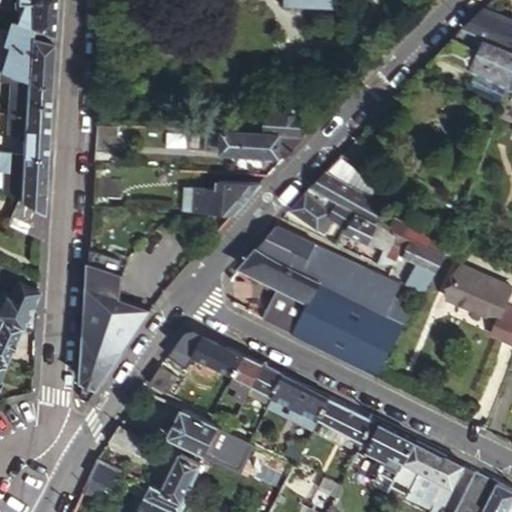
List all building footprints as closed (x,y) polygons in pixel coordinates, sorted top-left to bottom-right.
[(53,36),(54,0),(16,0),(16,9),(20,10),(15,22),(35,29),(53,36)] [(511,47),(511,78),(510,84),(511,84),(511,19),(482,7),(479,11),(462,27),(511,47)] [(26,78),(50,85),(52,45),(53,42),(32,37),(35,29),(15,22),(11,20),(8,29),(4,40),(12,43),(2,69),(11,73),(26,78)] [(0,27),(0,68),(2,69),(12,43),(4,40),(8,29),(0,27)] [(437,51),(510,84),(511,78),(511,47),(462,27),(450,38),(437,51)] [(53,36),(35,29),(32,37),(53,42),(53,36)] [(49,104),(50,85),(26,78),(11,73),(9,96),(25,97),(25,101),(49,104)] [(48,122),(49,104),(25,101),(25,97),(9,96),(8,112),(8,114),(25,116),(24,119),(48,122)] [(281,134),(281,136),(303,137),(304,137),(305,118),(299,118),(300,111),(277,110),(277,117),(270,116),(269,133),(281,134)] [(22,137),(47,139),(48,122),(24,119),(25,116),(8,114),(7,131),(22,137)] [(128,134),(129,120),(97,118),(96,131),(128,134)] [(221,150),(279,155),(281,136),(281,134),(269,133),(212,128),(211,135),(222,136),(221,150)] [(96,131),(95,150),(127,153),(128,134),(96,131)] [(222,136),(211,135),(210,149),(221,150),(222,136)] [(281,136),(279,155),(286,155),(303,137),(281,136)] [(43,210),(46,153),(6,149),(3,175),(2,188),(18,197),(43,210)] [(374,196),(325,170),(311,186),(341,200),(356,208),(366,213),(374,196)] [(123,178),(94,175),(93,195),(121,197),(123,178)] [(181,208),(235,212),(252,193),(260,183),(219,179),(218,188),(183,185),(181,208)] [(341,200),(311,186),(300,198),(291,208),(324,231),(326,228),(329,221),(332,216),(341,200)] [(390,205),(374,196),(366,213),(382,220),(387,211),(390,205)] [(40,253),(43,210),(18,197),(8,234),(40,253)] [(356,208),(341,200),(332,216),(348,224),(356,208)] [(372,243),(382,220),(366,213),(356,208),(348,224),(346,230),(372,243)] [(394,226),(397,216),(387,211),(382,220),(394,226)] [(446,251),(450,242),(397,216),(394,226),(410,234),(412,235),(446,251)] [(410,234),(394,226),(382,220),(372,243),(392,252),(389,257),(398,261),(410,234)] [(329,221),(326,228),(332,231),(336,224),(329,221)] [(325,247),(277,223),(268,233),(258,244),(279,259),(285,262),(321,280),(321,282),(382,312),(405,322),(415,306),(425,289),(408,283),(406,282),(399,279),(393,277),(364,264),(357,262),(356,263),(325,247)] [(444,257),(446,251),(412,235),(404,255),(405,256),(417,260),(436,270),(443,258),(444,257)] [(279,259),(258,244),(244,259),(241,264),(279,283),(308,298),(321,282),(321,280),(285,262),(279,259)] [(436,270),(417,260),(406,282),(408,283),(425,289),(436,270)] [(82,378),(97,389),(108,372),(140,325),(143,321),(114,308),(117,273),(89,261),(87,282),(83,354),(82,378)] [(511,297),(511,287),(463,266),(450,299),(503,321),(511,297)] [(0,315),(20,326),(38,287),(9,273),(1,289),(0,288),(0,315)] [(304,339),(374,374),(405,322),(382,312),(321,282),(308,298),(293,333),(304,339)] [(308,298),(279,283),(262,317),(292,332),(291,332),(293,333),(308,298)] [(0,358),(4,360),(20,326),(0,315),(0,358)] [(244,350),(205,331),(195,351),(234,371),(244,350)] [(244,350),(234,371),(235,371),(253,381),(254,381),(264,360),(244,350)] [(264,360),(254,381),(256,382),(275,392),(286,371),(264,360)] [(159,367),(149,381),(169,390),(174,380),(178,374),(162,363),(159,367)] [(253,381),(235,371),(230,382),(239,387),(234,396),(244,401),(253,381)] [(332,394),(286,371),(275,392),(322,415),(332,394)] [(186,398),(191,388),(174,380),(169,390),(186,398)] [(275,392),(256,382),(251,391),(270,401),(271,401),(275,392)] [(186,398),(213,410),(219,399),(192,386),(191,388),(186,398)] [(376,416),(332,394),(322,415),(351,430),(356,433),(354,436),(363,441),(376,416)] [(219,423),(220,421),(210,416),(184,404),(171,434),(206,451),(214,433),(230,440),(234,431),(219,423)] [(237,422),(239,417),(228,411),(226,417),(237,422)] [(351,430),(322,415),(315,428),(345,443),(351,430)] [(389,489),(392,483),(416,438),(417,436),(382,419),(367,448),(385,457),(373,481),(389,490),(389,489)] [(157,458),(164,443),(121,422),(111,437),(157,458)] [(299,459),(311,436),(297,429),(285,452),(298,458),(299,459)] [(449,454),(416,438),(392,483),(429,502),(442,477),(455,483),(466,462),(449,453),(449,454)] [(163,485),(189,496),(194,498),(196,492),(188,488),(202,461),(180,450),(163,485)] [(114,485),(124,466),(98,454),(83,490),(97,498),(106,481),(114,485)] [(292,465),(295,459),(289,456),(287,462),(292,465)] [(499,479),(478,469),(456,511),(481,511),(486,504),(499,479)] [(180,511),(188,497),(189,496),(163,485),(152,479),(136,511),(180,511)] [(511,511),(511,484),(499,479),(486,504),(501,511),(511,511)]
